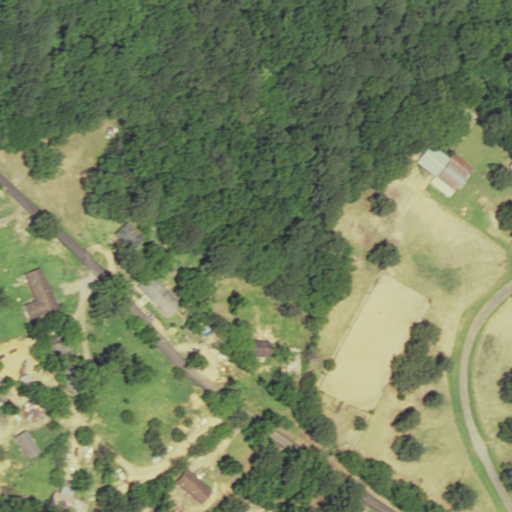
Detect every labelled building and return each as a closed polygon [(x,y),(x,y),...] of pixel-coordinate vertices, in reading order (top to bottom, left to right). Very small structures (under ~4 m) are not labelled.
[(411,161),(431,176),(427,182),(444,195),(466,166),(447,152),(443,157),(424,143),(411,161)] [(0,245),(10,240),(19,255),(30,248),(12,218),(3,224),(0,218),(0,245)] [(138,237),(122,221),(109,234),(125,250),(138,237)] [(27,320),(55,307),(38,266),(19,274),(30,300),(20,304),(27,320)] [(164,317),(177,303),(146,272),(132,286),(164,317)] [(87,385),(60,336),(42,345),(68,395),(87,385)] [(265,341),(247,339),(245,355),(263,357),(265,341)] [(27,418),(41,412),(21,366),(6,373),(27,418)] [(168,480),(192,504),(205,491),(181,467),(168,480)] [(57,491),(50,487),(43,505),(61,511),(77,511),(82,502),(57,492),(57,491)]
